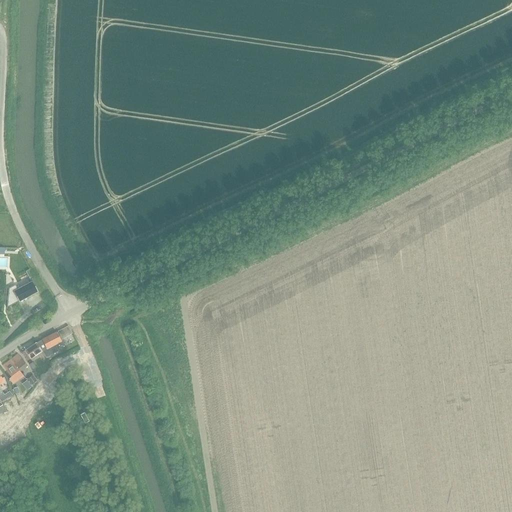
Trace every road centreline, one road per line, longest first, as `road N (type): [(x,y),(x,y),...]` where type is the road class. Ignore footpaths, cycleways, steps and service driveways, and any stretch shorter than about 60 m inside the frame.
road 1 (unclassified): [(69,314),(511,94)]
road 2 (track): [(127,511),(69,314)]
road 3 (residential): [(0,152),(17,222),(69,314)]
